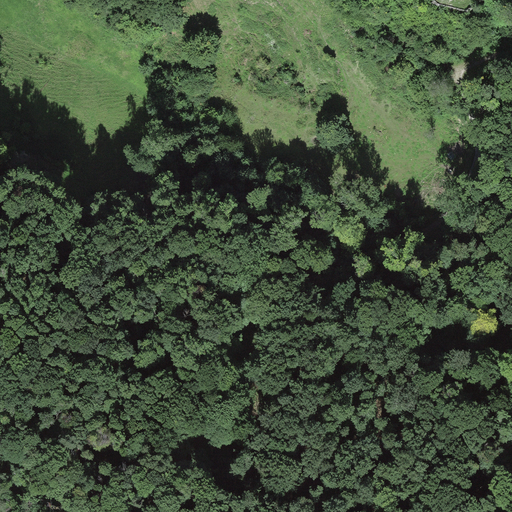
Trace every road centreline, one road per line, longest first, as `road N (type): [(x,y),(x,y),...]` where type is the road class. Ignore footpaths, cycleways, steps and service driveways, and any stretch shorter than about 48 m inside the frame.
road 1 (track): [(0,178),(75,210),(228,213),(341,255),(419,235),(467,184),(478,153),(473,116),(455,74),(390,28),(371,0)]
road 2 (track): [(0,320),(49,368),(154,441)]
